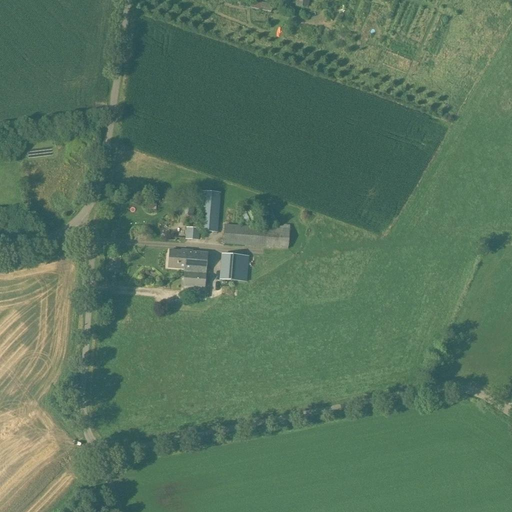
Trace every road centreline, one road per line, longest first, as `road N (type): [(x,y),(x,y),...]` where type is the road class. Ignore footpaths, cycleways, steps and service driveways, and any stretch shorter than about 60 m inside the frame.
road 1 (unclassified): [(511,414),(471,391),(442,388),(98,456)]
road 2 (unclassified): [(98,456),(82,414),(91,249),(79,218)]
road 3 (unclassified): [(79,218),(101,182),(126,0)]
